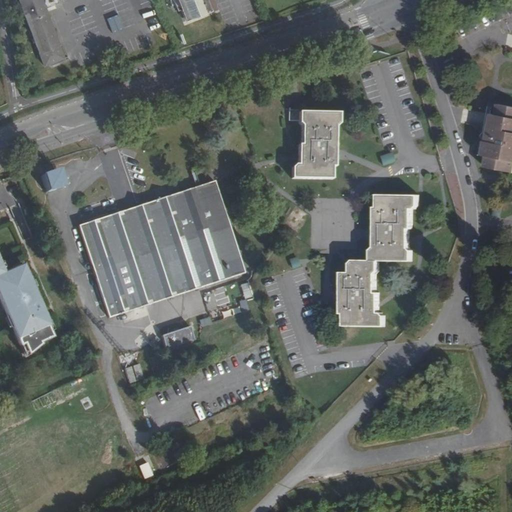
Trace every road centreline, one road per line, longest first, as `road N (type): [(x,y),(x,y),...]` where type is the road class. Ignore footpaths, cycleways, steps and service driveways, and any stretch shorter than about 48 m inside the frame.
road 1 (residential): [(302,471),(430,339),(460,288),(468,256),(467,186),(414,19)]
road 2 (secondary): [(228,59),(0,134)]
road 3 (secondary): [(191,93),(414,19)]
road 4 (unclassified): [(191,93),(409,6)]
road 5 (secondary): [(396,0),(228,59)]
road 6 (residential): [(228,59),(109,109),(100,125)]
